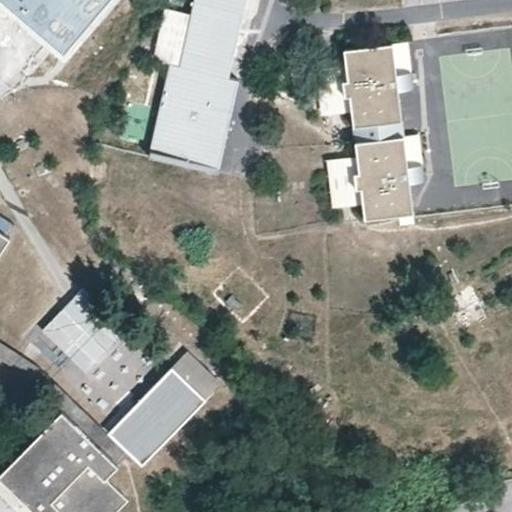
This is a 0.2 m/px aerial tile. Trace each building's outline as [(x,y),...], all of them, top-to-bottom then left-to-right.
[(1,0),(63,52),(107,0),(1,0)] [(244,11),(198,0),(194,0),(183,50),(232,61),(244,11)] [(246,0),(198,0),(244,11),(246,0)] [(390,42),(380,43),(382,59),(392,57),(390,42)] [(382,59),(380,43),(345,47),(348,79),(343,79),(345,95),(350,94),(358,170),(353,170),(355,186),(360,186),(364,217),(400,213),(398,198),(408,196),(407,186),(411,186),(410,181),(426,179),(424,163),(408,165),(408,160),(404,161),(403,151),(393,152),(387,105),(397,104),(396,94),(400,94),(399,88),(415,87),(413,71),(397,72),(397,67),(393,67),(392,57),(382,59)] [(232,61),(183,50),(179,64),(229,76),(232,61)] [(179,64),(170,62),(170,63),(150,149),(219,165),(239,78),(229,76),(179,64)] [(408,160),(400,94),(396,94),(397,104),(387,105),(393,152),(403,151),(404,161),(408,160)] [(219,165),(150,149),(148,155),(149,155),(218,171),(219,165)] [(414,212),(411,186),(407,186),(408,196),(398,198),(400,213),(414,212)] [(0,250),(9,236),(0,229),(0,250)] [(151,231),(137,249),(161,268),(176,250),(151,231)] [(221,382),(188,350),(172,367),(205,398),(221,382)] [(172,367),(108,432),(141,464),(205,398),(172,367)] [(61,410),(0,473),(0,478),(34,511),(114,511),(127,499),(104,476),(117,464),(61,410)]
